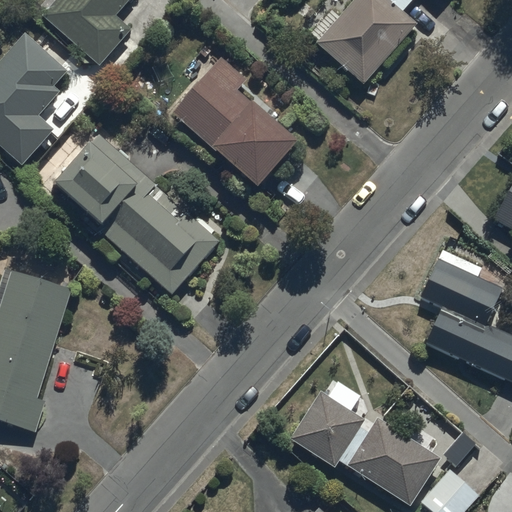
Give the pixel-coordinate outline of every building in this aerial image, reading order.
[(55,0),(41,16),(100,68),(132,32),(116,18),(131,0),(55,0)] [(357,0),(340,20),(331,13),(311,35),(319,42),(316,46),(363,87),(417,25),(404,14),(416,0),(357,0)] [(69,72),(24,33),(0,60),(0,146),(23,166),(55,129),(39,116),(60,91),(56,87),(69,72)] [(220,59),(172,115),(259,190),(298,144),(239,93),(248,83),(220,59)] [(192,218),(99,136),(54,186),(100,227),(98,229),(172,295),(219,241),(211,234),(213,231),(195,214),(192,218)] [(511,186),(494,221),(511,230),(511,186)] [(444,250),(421,299),(442,309),(426,343),(511,383),(511,335),(488,324),(504,289),(477,277),(481,267),(444,250)] [(39,398),(70,291),(71,289),(5,270),(0,286),(0,421),(36,433),(46,400),(39,398)] [(319,391),(290,438),(336,467),(340,462),(411,506),(441,457),(378,418),(369,432),(362,427),(366,420),(351,410),(361,395),(338,381),(329,396),(319,391)] [(441,455),(455,467),(476,444),(462,432),(441,455)] [(463,511),(479,496),(451,469),(421,502),(431,511),(463,511)]
